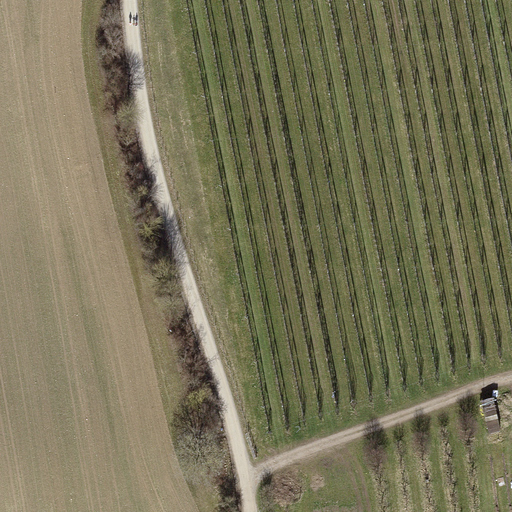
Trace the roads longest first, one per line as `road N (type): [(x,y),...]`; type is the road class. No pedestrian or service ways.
road 1 (track): [(133,0),(147,130),(250,511)]
road 2 (track): [(244,480),(511,382)]
